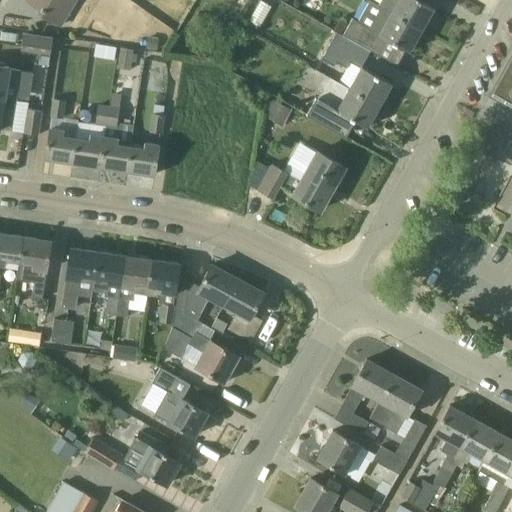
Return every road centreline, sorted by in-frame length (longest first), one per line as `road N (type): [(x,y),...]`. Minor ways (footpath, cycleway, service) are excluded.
road 1 (residential): [(349,299),(220,232),(0,192)]
road 2 (residential): [(508,0),(356,267),(349,299)]
road 3 (residential): [(349,299),(227,511)]
road 4 (residential): [(511,389),(349,299)]
